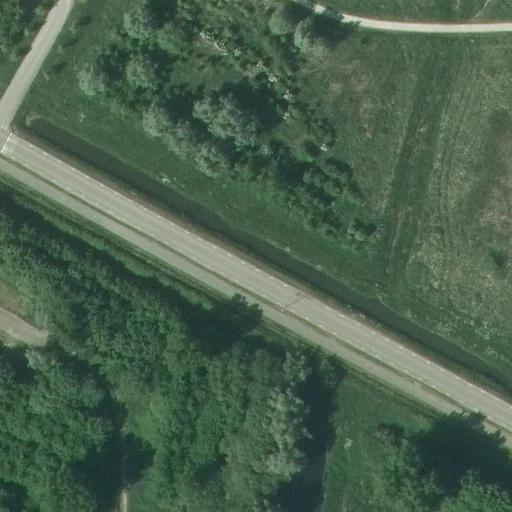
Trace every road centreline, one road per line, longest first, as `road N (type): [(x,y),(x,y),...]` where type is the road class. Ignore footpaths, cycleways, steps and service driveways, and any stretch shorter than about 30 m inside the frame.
road 1 (secondary): [(511,418),(0,139)]
road 2 (unclassified): [(0,115),(62,0)]
